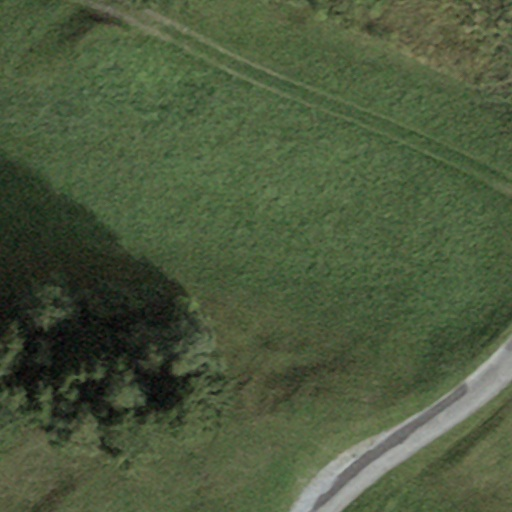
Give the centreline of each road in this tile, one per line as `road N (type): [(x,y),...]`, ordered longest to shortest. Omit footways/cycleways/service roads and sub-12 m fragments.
road 1 (track): [(101,0),(511,182)]
road 2 (track): [(511,362),(323,511)]
